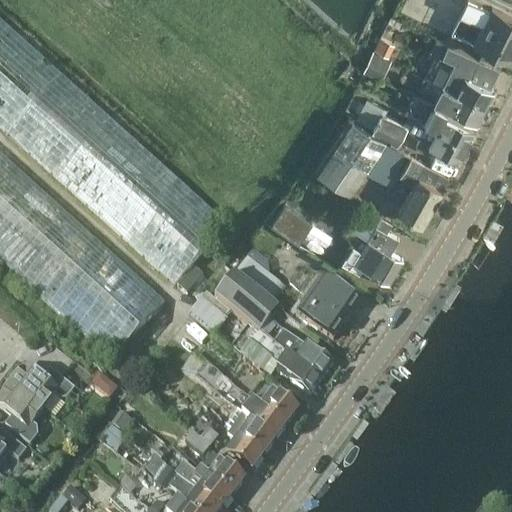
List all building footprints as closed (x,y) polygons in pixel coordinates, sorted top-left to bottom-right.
[(511,17),(490,7),(489,8),(473,0),(466,0),(460,12),(458,11),(449,31),(510,61),(511,57),(511,17)] [(0,129),(174,287),(228,227),(0,20),(0,129)] [(380,38),(373,51),(386,57),(392,45),(380,38)] [(480,61),(447,45),(435,39),(425,61),(429,63),(424,74),(444,85),(443,87),(486,108),(495,91),(471,79),(480,61)] [(391,61),(372,51),(362,72),(381,81),(391,61)] [(486,108),(443,87),(444,85),(424,74),(417,89),(437,98),(434,104),(433,107),(436,108),(445,113),(447,108),(478,124),(486,108)] [(406,128),(381,113),(384,108),(367,98),(356,118),(372,128),(372,129),(397,144),(406,128)] [(445,113),(436,108),(428,125),(466,146),(473,133),(442,118),(445,113)] [(350,193),(385,142),(352,120),(317,172),(350,193)] [(466,146),(428,125),(422,122),(416,135),(420,137),(415,146),(429,153),(431,147),(458,161),(466,146)] [(0,262),(111,364),(165,304),(0,155),(0,262)] [(421,225),(448,179),(409,157),(399,175),(414,184),(398,211),(421,225)] [(311,223),(294,210),(286,204),(272,222),(280,228),(299,241),(311,223)] [(360,249),(351,244),(340,261),(357,271),(360,265),(387,282),(401,259),(378,245),(383,236),(372,230),(360,249)] [(252,252),(233,278),(272,307),(285,290),(268,277),(268,265),(252,252)] [(272,309),(232,278),(214,302),(229,314),(248,328),(321,383),(332,367),(296,342),(294,344),(281,336),(273,345),(259,335),(277,312),(272,309)] [(334,289),(323,305),(315,299),(308,308),(317,314),(308,326),(331,343),(358,307),(334,289)] [(206,295),(187,318),(213,339),(226,322),(224,320),(229,314),(214,302),(206,295)] [(248,328),(230,351),(239,358),(246,364),(260,374),(269,362),(278,368),(274,373),(310,398),(321,383),(248,328)] [(124,382),(132,388),(133,389),(133,388),(142,395),(148,388),(144,385),(150,378),(144,374),(146,371),(138,365),(124,382)] [(16,376),(9,385),(42,411),(52,397),(58,401),(66,401),(74,391),(49,371),(41,380),(25,367),(17,377),(16,376)] [(267,417),(252,406),(231,390),(232,388),(223,381),(205,367),(194,382),(209,394),(208,395),(272,444),(283,429),(267,417)] [(42,411),(9,385),(2,394),(3,395),(0,399),(0,409),(11,418),(4,427),(29,447),(37,437),(36,429),(31,425),(42,411)] [(125,396),(114,387),(108,395),(119,404),(125,396)] [(262,392),(252,406),(283,429),(295,414),(271,395),(269,398),(262,392)] [(272,444),(208,395),(199,407),(218,421),(216,425),(229,435),(261,459),(272,444)] [(132,424),(119,416),(111,428),(124,437),(132,424)] [(126,441),(109,427),(98,441),(106,447),(105,448),(115,455),(126,441)] [(208,430),(192,451),(202,459),(219,438),(208,430)] [(0,464),(8,454),(18,462),(26,452),(1,432),(0,432),(0,464)] [(261,459),(229,435),(226,439),(234,445),(226,457),(249,474),(261,459)] [(220,511),(230,499),(199,476),(171,454),(160,469),(216,511),(220,511)] [(211,460),(199,476),(230,499),(242,484),(211,460)] [(216,511),(160,469),(148,484),(161,494),(170,500),(176,505),(185,511),(216,511)] [(170,500),(161,494),(158,497),(131,476),(119,491),(146,511),(163,511),(169,505),(166,504),(170,500)] [(69,488),(63,496),(77,508),(84,500),(69,488)] [(146,511),(119,491),(109,503),(120,511),(146,511)] [(60,511),(68,502),(61,497),(50,511),(60,511)]
